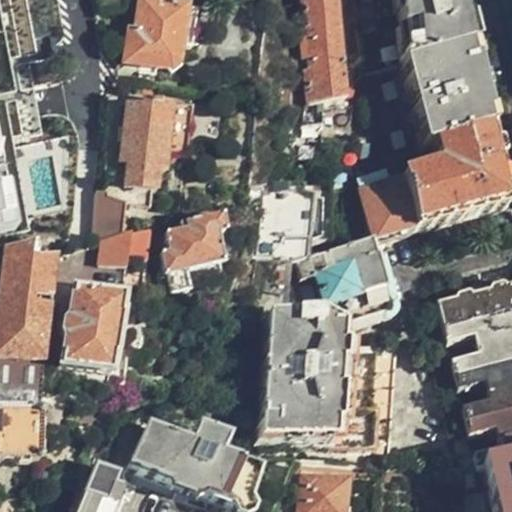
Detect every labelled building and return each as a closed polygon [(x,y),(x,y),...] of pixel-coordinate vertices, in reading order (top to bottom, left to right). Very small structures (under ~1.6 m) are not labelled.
[(116,0),(90,0),(92,8),(117,10),(116,0)] [(342,103),(332,0),(297,0),(297,8),(301,9),(303,33),(300,33),(301,60),(306,60),(306,70),(302,71),(304,108),(301,108),(300,126),(319,127),(323,106),(342,103)] [(450,0),(359,0),(372,70),(396,65),(463,51),(452,6),(450,0)] [(174,66),(177,48),(189,49),(195,11),(138,3),(134,35),(127,34),(122,64),(164,72),(174,66)] [(472,87),(463,51),(396,65),(414,151),(428,148),(484,135),(472,87)] [(184,156),(191,107),(141,102),(139,106),(125,105),(118,161),(123,164),(120,188),(153,194),(155,172),(163,173),(166,155),(184,156)] [(503,214),(484,135),(428,148),(433,171),(397,181),(398,184),(411,236),(475,220),(503,214)] [(390,240),(411,236),(398,184),(360,194),(370,237),(390,240)] [(248,191),(243,215),(250,216),(250,224),(254,225),(253,235),(248,236),(248,259),(264,262),(284,265),(295,263),(313,259),(320,199),(301,195),(302,188),(286,186),(284,193),(267,190),(268,186),(248,191)] [(96,196),(92,221),(103,223),(99,250),(147,258),(152,233),(123,229),(127,202),(96,196)] [(214,217),(175,225),(177,233),(162,236),(166,254),(156,256),(161,277),(216,267),(211,238),(218,236),(214,217)] [(33,243),(3,248),(0,272),(0,359),(2,359),(34,363),(39,364),(45,318),(54,255),(35,259),(33,243)] [(366,245),(313,259),(295,263),(299,281),(315,277),(325,324),(336,331),(378,322),(383,309),(378,286),(373,262),(370,262),(366,245)] [(100,251),(97,264),(126,270),(129,256),(100,251)] [(111,362),(119,317),(117,316),(120,299),(69,291),(65,321),(60,323),(58,336),(61,340),(57,369),(106,377),(108,362),(111,362)] [(511,291),(437,308),(443,336),(511,318),(511,291)] [(511,318),(443,336),(446,348),(467,344),(470,351),(511,341),(511,318)] [(336,331),(325,324),(261,320),(254,445),(387,453),(395,356),(368,355),(368,340),(353,339),(352,354),(334,354),(335,338),(336,331)] [(353,339),(335,338),(334,354),(352,354),(353,339)] [(450,366),(453,380),(511,367),(511,341),(470,351),(471,362),(450,366)] [(34,363),(2,359),(0,384),(0,412),(30,414),(34,363)] [(477,390),(479,399),(511,391),(511,367),(453,380),(456,394),(477,390)] [(460,411),(464,427),(511,416),(511,391),(479,399),(480,407),(460,411)] [(0,461),(34,462),(36,414),(30,414),(0,412),(0,461)] [(487,435),(489,443),(511,438),(511,416),(464,427),(467,439),(487,435)] [(127,467),(223,511),(240,511),(249,475),(215,459),(220,448),(191,433),(185,445),(145,427),(127,467)] [(475,472),(511,466),(511,438),(489,443),(491,454),(471,459),(475,472)] [(455,459),(457,466),(459,466),(460,471),(465,472),(465,474),(475,472),(471,459),(471,456),(455,459)] [(511,511),(511,466),(475,472),(465,474),(464,511),(511,511)] [(113,480),(91,471),(80,497),(73,511),(107,511),(118,490),(110,486),(113,480)] [(306,511),(356,511),(366,492),(320,471),(302,510),(306,511)]
